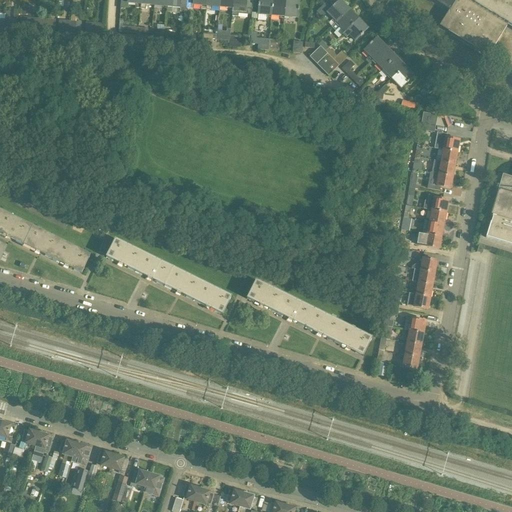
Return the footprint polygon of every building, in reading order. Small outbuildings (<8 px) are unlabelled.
[(120,0),(120,10),(127,7),(127,3),(135,4),(135,8),(140,9),(140,0),(120,0)] [(140,0),(140,9),(145,9),(145,5),(153,5),(153,0),(140,0)] [(167,0),(166,7),(179,8),(179,12),(186,13),(186,0),(167,0)] [(188,0),(188,9),(192,9),(193,5),(201,6),(200,10),(206,10),(206,0),(188,0)] [(206,0),(206,10),(210,11),(211,7),(219,7),(219,0),(206,0)] [(232,9),(232,0),(219,0),(219,7),(232,9)] [(246,0),(232,0),(232,9),(232,16),(238,17),(238,13),(249,14),(249,9),(246,9),(246,0)] [(258,0),(257,15),(271,16),(272,0),(258,0)] [(272,0),(271,16),(284,17),(285,0),(272,0)] [(286,0),(285,0),(284,17),(297,18),(299,1),(286,0)] [(327,2),(316,12),(322,18),(327,13),(336,22),(349,10),(339,0),(332,7),(327,2)] [(511,0),(430,0),(449,11),(439,26),(488,56),(507,25),(511,27),(511,0)] [(336,23),(331,27),(336,32),(341,27),(345,32),(358,20),(349,10),(336,22),(336,23)] [(345,32),(343,35),(346,38),(349,35),(355,42),(367,29),(358,20),(345,32)] [(184,32),(183,46),(194,46),(195,33),(184,32)] [(376,38),(364,50),(369,56),(366,59),(370,63),(373,60),(386,48),(376,38)] [(257,44),(257,50),(268,51),(269,40),(259,39),(259,44),(257,44)] [(269,40),(268,51),(277,52),(278,41),(269,40)] [(293,42),(292,53),(301,54),(302,43),(293,42)] [(318,46),(320,47),(325,52),(328,49),(322,42),(318,46)] [(320,47),(309,58),(328,77),(347,58),(341,52),(336,57),(335,56),(331,59),(325,52),(320,47)] [(386,48),(373,60),(382,70),(395,57),(386,48)] [(328,49),(325,52),(331,59),(335,56),(328,49)] [(395,57),(382,70),(392,79),(404,67),(395,57)] [(349,61),(341,69),(346,74),(349,70),(354,66),(349,61)] [(404,67),(392,79),(401,89),(414,76),(404,67)] [(349,70),(346,74),(352,81),(356,77),(349,70)] [(356,77),(352,81),(359,88),(363,84),(356,77)] [(372,93),(372,99),(382,100),(383,94),(389,89),(385,86),(377,93),(372,93)] [(433,132),(436,116),(423,113),(420,130),(433,132)] [(437,134),(435,148),(442,150),(456,152),(459,140),(446,138),(446,135),(437,134)] [(442,150),(440,162),(454,164),(456,152),(442,150)] [(415,157),(412,170),(421,172),(422,165),(418,164),(419,158),(415,157)] [(435,161),(433,173),(438,174),(452,176),(454,164),(440,162),(436,161),(435,161)] [(430,172),(427,189),(439,191),(440,187),(450,189),(452,176),(438,174),(433,173),(430,172)] [(511,183),(501,180),(490,216),(492,217),(485,238),(511,246),(511,183)] [(425,201),(423,209),(431,210),(445,213),(448,200),(434,198),(434,196),(428,195),(427,201),(425,201)] [(0,210),(0,234),(80,274),(90,256),(0,210)] [(431,210),(429,222),(443,225),(445,213),(431,210)] [(424,221),(422,233),(427,234),(441,236),(443,225),(429,222),(424,221)] [(416,243),(416,244),(417,244),(416,245),(439,249),(441,236),(427,234),(422,233),(419,232),(419,233),(418,233),(418,234),(417,243),(416,243)] [(400,236),(398,248),(403,249),(408,250),(409,244),(404,243),(405,237),(400,236)] [(114,239),(105,258),(222,315),(231,296),(114,239)] [(412,267),(412,269),(414,269),(420,270),(434,273),(436,261),(418,258),(417,263),(412,267)] [(414,269),(412,281),(418,282),(432,285),(434,273),(420,270),(414,269)] [(255,280),(246,299),(362,356),(371,337),(255,280)] [(418,282),(415,294),(430,297),(432,285),(418,282)] [(388,303),(387,308),(398,310),(399,305),(398,305),(399,300),(394,294),(394,291),(390,291),(388,303)] [(409,293),(407,305),(413,306),(427,309),(430,297),(415,294),(409,293)] [(385,315),(397,317),(398,310),(387,308),(385,315)] [(406,318),(405,323),(410,324),(409,331),(423,333),(425,321),(406,318)] [(383,326),(381,340),(385,340),(389,341),(392,328),(383,326)] [(409,331),(406,343),(421,346),(423,333),(409,331)] [(406,343),(404,355),(418,357),(421,346),(406,343)] [(404,355),(402,367),(416,370),(418,357),(404,355)] [(377,363),(375,376),(386,378),(388,368),(383,367),(383,364),(377,363)] [(1,423),(0,424),(0,436),(6,438),(5,441),(10,443),(14,428),(10,427),(10,425),(1,423)] [(24,431),(20,448),(24,449),(25,444),(35,447),(38,434),(29,431),(28,432),(24,431)] [(35,447),(34,453),(42,455),(45,448),(49,449),(52,439),(47,438),(48,436),(38,434),(35,447)] [(72,458),(76,445),(66,442),(66,443),(62,442),(59,452),(60,453),(63,453),(63,455),(64,456),(72,458)] [(6,443),(3,454),(12,457),(15,446),(6,443)] [(76,445),(72,458),(71,462),(85,466),(89,450),(85,449),(85,448),(76,445)] [(15,448),(12,458),(22,461),(25,451),(15,448)] [(99,454),(97,463),(101,465),(100,466),(110,469),(113,456),(104,453),(104,455),(99,454)] [(47,473),(51,458),(45,456),(40,471),(47,473)] [(66,478),(71,462),(72,458),(64,456),(58,476),(66,478)] [(113,456),(110,469),(119,472),(118,474),(123,475),(127,461),(123,460),(123,459),(113,456)] [(14,460),(10,471),(16,473),(19,462),(14,460)] [(92,465),(88,480),(94,482),(98,467),(92,465)] [(88,473),(79,470),(74,490),(83,492),(88,473)] [(135,472),(131,487),(136,488),(137,485),(145,488),(149,475),(139,472),(139,473),(135,472)] [(158,497),(163,480),(158,479),(158,477),(149,475),(145,488),(143,493),(158,497)] [(117,492),(114,499),(120,501),(122,494),(123,494),(125,486),(128,479),(121,477),(117,492)] [(127,506),(132,488),(125,486),(123,494),(120,504),(127,506)] [(185,487),(182,497),(186,498),(186,500),(196,502),(199,489),(190,487),(189,488),(185,487)] [(199,489),(196,502),(205,505),(204,507),(207,508),(205,511),(213,511),(216,506),(210,505),(213,495),(208,494),(209,492),(199,489)] [(229,492),(226,502),(230,503),(230,504),(238,507),(236,511),(237,511),(243,494),(234,491),(233,493),(229,492)] [(243,494),(237,511),(239,511),(240,507),(249,510),(249,508),(254,510),(256,500),(252,498),(253,497),(243,494)] [(176,498),(172,511),(179,511),(183,501),(176,498)] [(270,504),(267,511),(282,511),(284,506),(275,503),(275,505),(270,504)]
